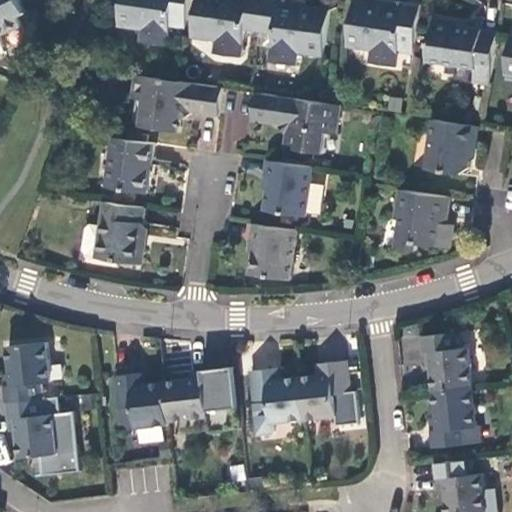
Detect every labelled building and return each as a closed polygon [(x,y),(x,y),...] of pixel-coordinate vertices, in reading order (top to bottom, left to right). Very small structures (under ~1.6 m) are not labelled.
[(0,0),(0,55),(9,51),(1,34),(24,24),(20,15),(26,12),(21,0),(0,0)] [(124,0),(122,25),(146,28),(144,42),(169,45),(173,18),(187,20),(189,0),(124,0)] [(199,0),(194,36),(220,40),(218,53),(243,57),(247,30),(261,32),(266,0),(199,0)] [(266,0),(261,32),(277,35),(273,61),(297,65),(299,52),(324,55),(331,10),(301,5),(297,0),(266,0)] [(391,0),(387,4),(357,0),(356,0),(350,45),(375,49),(373,62),(398,66),(402,39),(417,41),(423,4),(394,0),(391,0)] [(459,21),(436,18),(430,62),(476,69),(475,81),(491,83),(499,31),(458,25),(459,21)] [(226,88),(139,74),(136,98),(145,100),(141,125),(182,131),(185,115),(191,112),(221,116),(226,88)] [(343,105),(259,92),(255,119),(287,123),(291,128),(288,146),(327,152),(330,132),(339,133),(343,105)] [(243,138),(240,114),(224,115),(226,140),(243,138)] [(480,125),(437,118),(430,168),(462,173),(469,167),(472,143),(477,144),(480,125)] [(156,143),(117,138),(111,186),(149,192),(156,143)] [(314,167),(270,160),(268,177),(272,177),(267,210),(307,216),(314,167)] [(402,220),(398,247),(419,249),(420,243),(452,247),(455,225),(443,223),(444,213),(449,214),(451,197),(401,190),(397,219),(402,220)] [(100,257),(142,263),(146,241),(142,240),(146,207),(108,202),(105,225),(96,224),(90,227),(87,249),(91,253),(100,255),(100,257)] [(300,230),(255,223),(253,241),(258,242),(253,275),(292,280),(300,230)] [(458,332),(423,336),(426,363),(432,363),(436,391),(474,387),(470,347),(460,348),(458,332)] [(49,343),(11,348),(14,376),(7,376),(10,402),(46,398),(44,385),(54,384),(49,343)] [(319,375),(303,377),(308,420),(340,416),(337,395),(353,393),(349,361),(318,365),(319,375)] [(283,368),(252,372),(259,435),(276,433),(275,423),(308,420),(303,377),(284,379),(283,368)] [(195,378),(167,382),(171,420),(211,416),(210,406),(226,405),(222,369),(194,372),(195,378)] [(148,373),(116,377),(122,430),(171,424),(171,420),(167,382),(149,384),(148,373)] [(404,400),(425,400),(426,385),(404,384),(404,400)] [(474,387),(436,391),(439,419),(432,419),(435,447),(484,442),(483,426),(479,426),(474,387)] [(46,398),(10,402),(14,430),(20,429),(23,458),(61,453),(56,413),(48,413),(46,398)] [(473,458),(437,463),(440,491),(447,491),(449,511),(488,511),(484,475),(475,476),(473,458)] [(158,468),(118,466),(116,491),(157,493),(158,468)]
